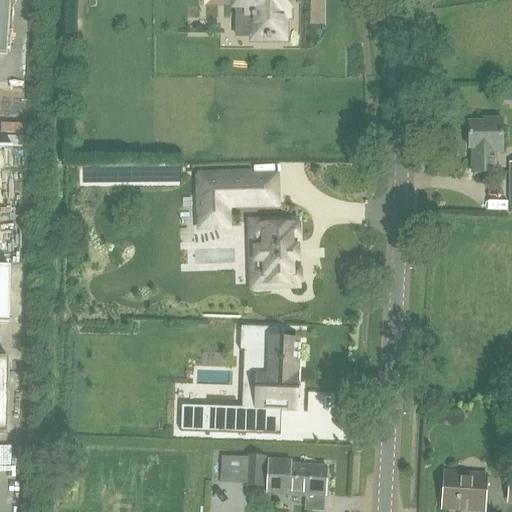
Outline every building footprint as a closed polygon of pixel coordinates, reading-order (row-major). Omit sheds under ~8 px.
[(0,0),(0,54),(6,55),(9,0),(0,0)] [(252,0),(252,7),(252,21),(254,21),(254,38),(267,38),(267,40),(271,40),(271,38),(284,38),(284,16),(289,16),(289,0),(252,0)] [(510,81),(499,81),(500,97),(511,97),(510,81)] [(503,153),(503,120),(484,120),(484,124),(469,124),(469,149),(473,149),(472,174),(496,174),(496,153),(503,153)] [(251,178),(199,180),(200,229),(228,228),(227,203),(251,202),(251,178)] [(298,221),(255,223),(258,289),(300,287),(300,267),(292,267),(291,242),(299,242),(298,221)] [(313,251),(372,252),(373,225),(314,224),(313,251)] [(0,320),(9,321),(10,268),(0,267),(0,320)] [(255,344),(253,372),(274,373),(273,409),(317,411),(319,366),(304,365),(305,347),(255,344)] [(0,433),(7,434),(8,359),(0,358),(0,433)] [(248,433),(249,410),(249,408),(181,406),(181,432),(250,435),(250,433),(248,433)] [(245,486),(265,487),(266,456),(247,455),(245,486)] [(325,495),(327,467),(291,465),(291,461),(270,460),(268,494),(307,497),(307,494),(325,495)] [(473,511),(484,511),(487,475),(445,472),(442,510),(473,511)]
